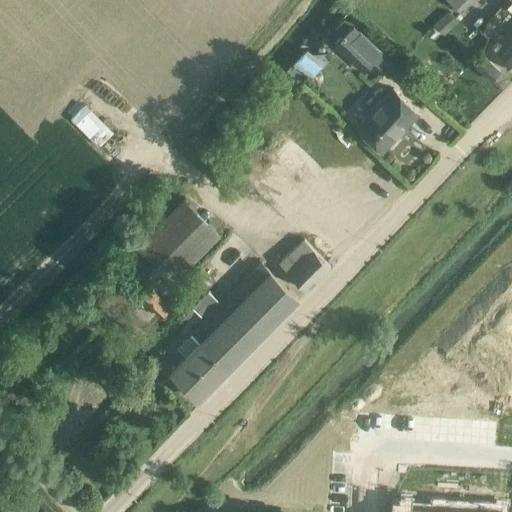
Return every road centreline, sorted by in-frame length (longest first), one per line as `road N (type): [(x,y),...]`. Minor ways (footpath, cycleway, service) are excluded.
road 1 (unclassified): [(112,511),(511,99)]
road 2 (unknown): [(348,267),(299,219),(239,212),(128,100)]
road 3 (residential): [(511,460),(360,450),(356,511)]
